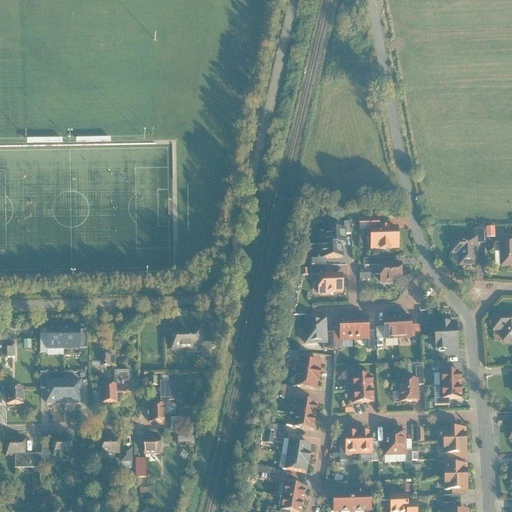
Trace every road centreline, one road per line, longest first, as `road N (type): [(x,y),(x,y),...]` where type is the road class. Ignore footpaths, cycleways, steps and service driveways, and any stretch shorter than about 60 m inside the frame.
road 1 (residential): [(293,0),(224,282),(191,301),(0,306)]
road 2 (residential): [(373,0),(430,269)]
road 3 (residential): [(484,417),(329,423),(311,511)]
road 4 (residential): [(313,310),(398,307),(430,269)]
